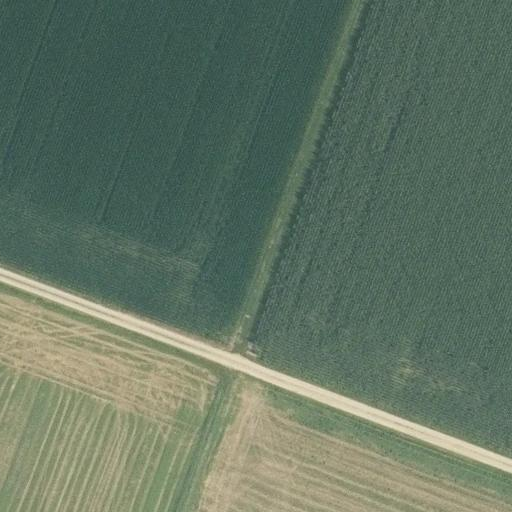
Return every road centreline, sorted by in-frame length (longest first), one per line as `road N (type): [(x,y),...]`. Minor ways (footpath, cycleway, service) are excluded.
road 1 (track): [(511,469),(0,279)]
road 2 (track): [(366,0),(181,511)]
